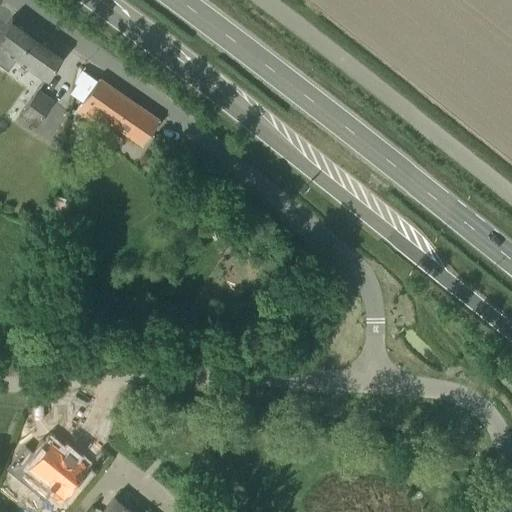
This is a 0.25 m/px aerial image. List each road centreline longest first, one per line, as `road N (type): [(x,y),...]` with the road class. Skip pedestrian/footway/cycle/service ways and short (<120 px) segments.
road 1 (unclassified): [(374,384),(375,322),(349,258),(13,0)]
road 2 (primary): [(94,0),(511,334)]
road 3 (primary): [(511,260),(180,0)]
road 4 (residential): [(374,384),(0,384)]
road 5 (unclassified): [(511,196),(265,0)]
road 6 (residential): [(511,456),(477,404),(374,384)]
road 7 (residential): [(196,511),(135,462),(115,462),(81,511)]
